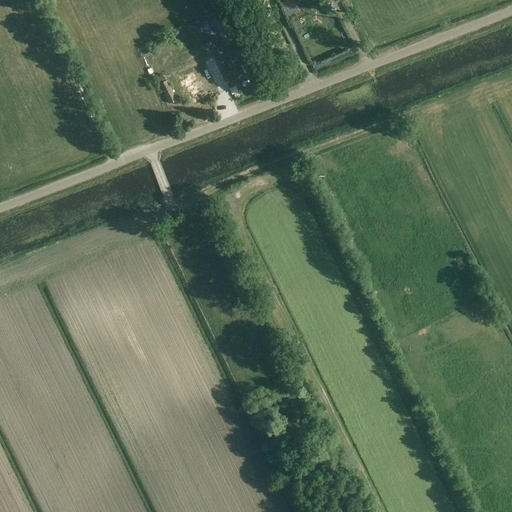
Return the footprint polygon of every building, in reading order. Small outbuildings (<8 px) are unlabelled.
[(240,0),(239,0),(247,15),(245,16),(249,23),(272,13),(266,0),(240,0)] [(294,0),(287,0),(280,3),(285,16),(299,10),(294,0)] [(235,54),(244,72),(250,69),(241,51),(235,54)] [(194,99),(207,93),(190,59),(178,66),(194,99)] [(169,103),(177,99),(167,80),(159,84),(169,103)]
